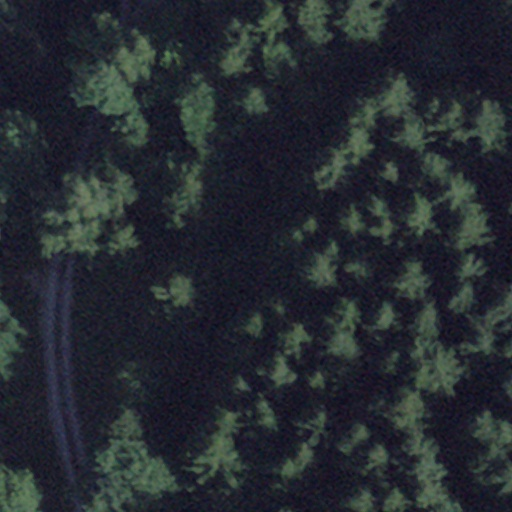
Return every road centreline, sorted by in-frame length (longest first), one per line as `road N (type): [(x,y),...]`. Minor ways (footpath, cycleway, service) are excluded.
road 1 (track): [(196,511),(212,416),(238,347),(440,0)]
road 2 (track): [(130,0),(121,67),(75,201),(58,282),(68,413),(91,511)]
